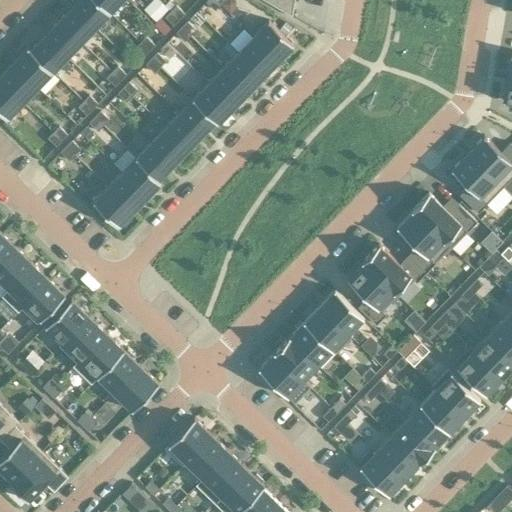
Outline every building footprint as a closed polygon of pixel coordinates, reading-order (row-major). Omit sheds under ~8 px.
[(111,11),(99,0),(77,0),(73,4),(96,26),(111,11)] [(122,0),(99,0),(111,11),(122,0)] [(221,4),(216,0),(207,0),(206,1),(215,10),(221,4)] [(266,0),(296,17),(293,15),(295,0),(266,0)] [(73,4),(59,19),(82,42),(96,26),(73,4)] [(171,10),(179,19),(185,13),(176,5),(171,10)] [(174,25),(179,19),(171,10),(165,16),(174,25)] [(82,42),(59,19),(44,35),(67,57),(82,42)] [(254,35),(279,60),(294,44),(269,19),(254,35)] [(188,21),(182,26),(191,35),(196,29),(188,21)] [(191,35),(182,26),(176,32),(185,41),(191,35)] [(67,57),(44,35),(31,48),(28,46),(27,47),(52,72),(67,57)] [(265,75),(279,60),(254,35),(239,50),(265,75)] [(141,42),(149,50),(155,44),(146,36),(141,42)] [(144,56),(149,50),(141,42),(135,47),(144,56)] [(52,72),(27,47),(12,62),(38,87),(52,72)] [(250,90),(265,75),(239,50),(225,65),(250,90)] [(157,52),(152,58),(161,66),(166,60),(157,52)] [(161,66),(152,58),(146,63),(155,72),(161,66)] [(12,62),(0,74),(0,80),(23,102),(38,87),(12,62)] [(112,71),(121,79),(127,74),(118,65),(112,71)] [(236,105),(250,90),(225,65),(210,80),(236,105)] [(121,79),(112,71),(107,77),(115,85),(121,79)] [(511,77),(507,77),(503,100),(511,101),(511,77)] [(23,102),(0,80),(0,110),(8,118),(23,102)] [(196,95),(221,120),(236,105),(210,80),(196,95)] [(129,81),(123,87),(132,95),(138,89),(129,81)] [(132,95),(123,87),(118,93),(127,101),(132,95)] [(84,100),(93,109),(98,103),(89,94),(84,100)] [(218,123),(221,120),(196,95),(181,110),(204,132),(216,120),(218,123)] [(87,115),(93,109),(84,100),(78,106),(87,115)] [(101,110),(95,116),(104,125),(110,119),(101,110)] [(166,125),(189,147),(204,132),(181,110),(166,125)] [(104,125),(95,116),(89,122),(98,131),(104,125)] [(166,125),(152,140),(175,162),(189,147),(166,125)] [(54,132),(62,140),(68,134),(59,126),(54,132)] [(57,146),(62,140),(54,132),(48,137),(57,146)] [(484,134),(468,151),(504,186),(511,177),(511,143),(510,142),(501,151),(484,134)] [(72,140),(67,146),(75,154),(81,148),(72,140)] [(160,177),(175,162),(152,140),(137,155),(160,177)] [(75,154),(67,146),(61,152),(70,160),(75,154)] [(504,186),(468,151),(451,168),(468,185),(460,194),(478,212),(504,186)] [(160,178),(160,177),(137,155),(123,170),(148,195),(162,181),(160,178)] [(134,210),(148,195),(123,170),(108,185),(134,210)] [(119,226),(134,210),(108,185),(93,201),(119,226)] [(413,209),(452,247),(477,221),(459,203),(450,212),(429,192),(413,209)] [(451,247),(452,247),(413,209),(412,209),(413,210),(397,226),(417,246),(409,255),(426,272),(450,247),(451,247)] [(3,234),(0,236),(0,268),(19,249),(3,234)] [(380,243),(363,260),(399,295),(414,279),(417,281),(426,272),(409,255),(400,263),(380,243)] [(34,264),(19,249),(0,268),(0,280),(8,288),(2,295),(3,296),(34,264)] [(399,295),(363,260),(362,261),(363,262),(347,278),(367,297),(359,306),(376,323),(386,314),(382,310),(397,295),(398,296),(399,295)] [(148,289),(163,271),(152,263),(138,280),(148,289)] [(25,304),(50,279),(34,264),(3,296),(18,311),(25,304)] [(150,295),(163,301),(165,296),(179,303),(187,287),(160,274),(150,295)] [(478,277),(469,286),(475,292),(483,283),(478,277)] [(65,294),(50,279),(25,304),(41,319),(65,294)] [(475,292),(469,286),(461,295),(467,300),(475,292)] [(335,289),(320,305),(352,336),(353,336),(349,332),(364,317),(335,289)] [(60,346),(90,315),(72,298),(45,325),(63,342),(59,345),(60,346)] [(337,352),(352,336),(320,305),(304,321),(337,352)] [(439,317),(445,323),(453,314),(448,308),(439,317)] [(511,308),(503,319),(511,327),(511,308)] [(73,365),(74,366),(107,332),(90,315),(60,346),(76,362),(73,365)] [(437,331),(445,323),(439,317),(431,326),(437,331)] [(511,327),(503,319),(488,334),(511,357),(511,327)] [(336,353),(337,352),(304,321),(289,336),(318,364),(333,349),(336,353)] [(74,366),(91,383),(124,348),(107,332),(74,366)] [(511,366),(511,357),(488,334),(473,349),(470,346),(469,346),(502,378),(511,366)] [(274,352),(310,386),(311,385),(304,379),(318,364),(289,336),(274,352)] [(390,358),(398,349),(392,344),(384,353),(390,358)] [(486,394),(502,378),(469,346),(453,363),(486,394)] [(115,393),(142,365),(133,357),(135,356),(128,349),(127,351),(124,348),(91,383),(98,376),(115,393)] [(295,402),(310,386),(274,352),(259,368),(295,402)] [(408,361),(402,355),(394,364),(400,369),(408,361)] [(26,370),(31,376),(33,373),(35,372),(36,371),(40,367),(34,361),(26,370)] [(159,382),(142,365),(115,393),(133,410),(159,382)] [(370,367),(361,376),(367,381),(376,372),(370,367)] [(432,384),(465,416),(481,399),(448,368),(432,384)] [(367,381),(361,376),(353,384),(359,390),(367,381)] [(49,392),(57,383),(51,377),(43,386),(49,392)] [(381,377),(372,386),(378,392),(387,383),(381,377)] [(63,389),(57,383),(49,392),(54,397),(63,389)] [(421,403),(450,431),(465,416),(432,384),(432,385),(435,388),(421,403)] [(378,392),(372,386),(364,395),(370,400),(378,392)] [(331,407),(337,412),(346,403),(340,398),(331,407)] [(0,438),(1,440),(16,425),(19,421),(0,402),(0,438)] [(421,403),(406,419),(435,447),(450,431),(421,403)] [(329,421),(337,412),(331,407),(323,415),(329,421)] [(351,409),(342,417),(348,423),(357,414),(351,409)] [(83,425),(92,417),(86,411),(77,420),(83,425)] [(165,447),(183,465),(213,434),(195,416),(165,447)] [(97,422),(92,417),(83,425),(89,431),(97,422)] [(348,423),(342,417),(334,426),(340,432),(348,423)] [(406,419),(391,434),(420,462),(435,447),(406,419)] [(10,482),(11,483),(43,450),(16,425),(1,440),(10,448),(0,458),(0,468),(12,480),(10,482)] [(213,434),(183,465),(187,462),(203,477),(196,484),(197,485),(230,450),(213,434)] [(373,446),(372,446),(405,478),(420,462),(391,434),(377,449),(373,446)] [(405,478),(372,446),(357,463),(389,494),(405,478)] [(43,450),(11,483),(29,500),(45,482),(54,491),(69,476),(43,450)] [(214,501),(230,485),(247,467),(230,450),(197,485),(214,501)] [(214,501),(224,511),(236,511),(264,484),(262,481),(263,480),(256,473),(255,475),(247,467),(230,485),(214,501)] [(145,486),(154,494),(160,488),(151,480),(145,486)] [(267,511),(278,501),(263,486),(265,484),(264,484),(236,511),(267,511)] [(162,503),(171,511),(177,505),(168,497),(162,503)] [(289,511),(278,501),(267,511),(289,511)]
